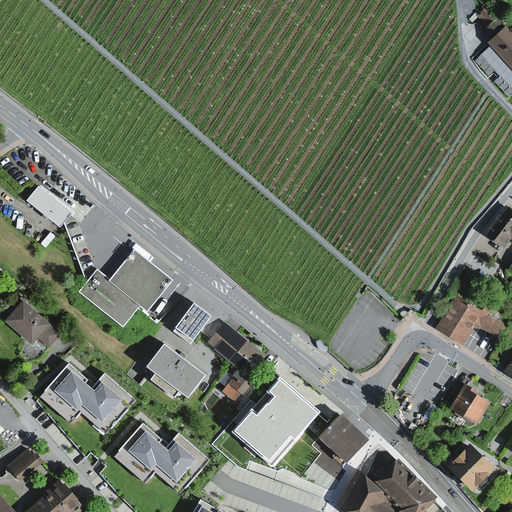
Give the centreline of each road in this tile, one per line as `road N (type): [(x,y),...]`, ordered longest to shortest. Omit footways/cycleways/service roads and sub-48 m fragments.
road 1 (primary): [(27,126),(362,404)]
road 2 (residential): [(511,190),(419,337)]
road 3 (residential): [(0,385),(107,511)]
road 4 (primary): [(382,423),(465,511)]
